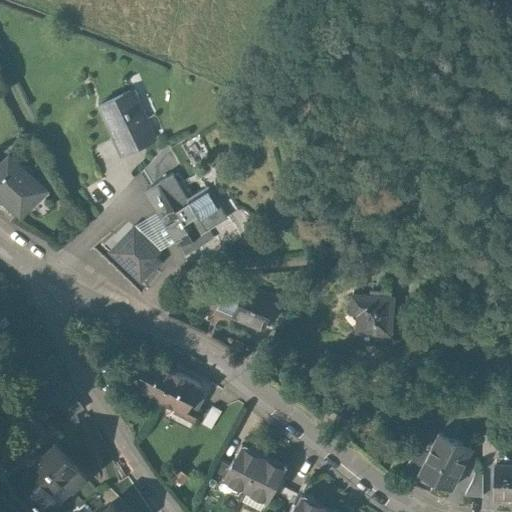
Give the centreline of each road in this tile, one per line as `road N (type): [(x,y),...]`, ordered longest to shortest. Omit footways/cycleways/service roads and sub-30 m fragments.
road 1 (residential): [(60,295),(194,353),(240,382),(393,511)]
road 2 (residential): [(60,295),(49,337),(158,511)]
